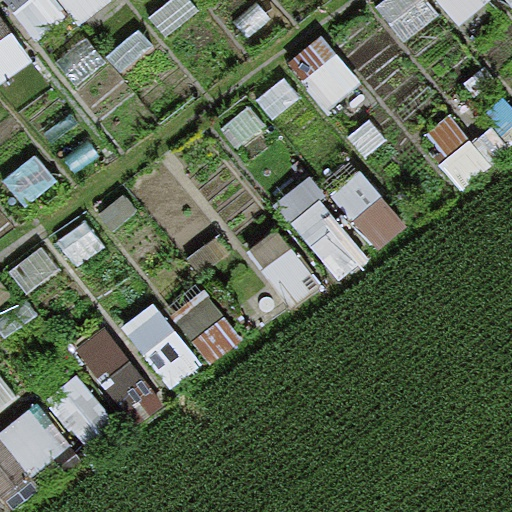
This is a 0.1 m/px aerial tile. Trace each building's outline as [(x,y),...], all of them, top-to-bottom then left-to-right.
[(16,0),(35,39),(67,25),(55,0),(16,0)] [(113,2),(111,0),(71,0),(85,20),(113,2)] [(391,0),(383,7),(416,48),(448,22),(430,0),(391,0)] [(491,0),(438,0),(461,29),(494,4),(491,0)] [(377,261),(414,232),(371,177),(334,206),(377,261)] [(330,207),(304,225),(344,283),(370,265),(330,207)] [(175,323),(217,371),(251,341),(209,293),(175,323)] [(176,396),(209,370),(158,305),(125,330),(176,396)] [(129,428),(163,411),(117,320),(83,337),(129,428)] [(79,381),(53,406),(94,449),(120,425),(79,381)] [(0,489),(11,503),(73,455),(37,410),(0,439),(0,489)]
